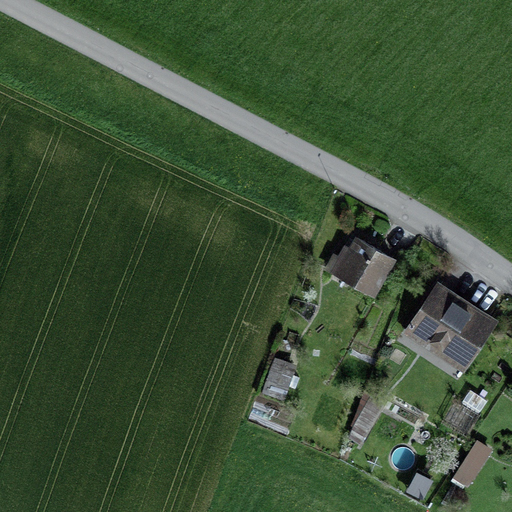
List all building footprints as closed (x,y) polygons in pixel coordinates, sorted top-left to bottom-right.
[(374,300),(393,268),(355,246),(349,257),(343,254),(337,264),(332,261),(325,272),(374,300)] [(493,326),(435,290),(405,337),(463,374),(493,326)] [(278,361),(267,394),(282,400),(292,366),(278,361)] [(361,439),(381,403),(370,397),(354,425),(351,433),(361,439)] [(489,449),(478,442),(456,476),(467,483),(489,449)]
